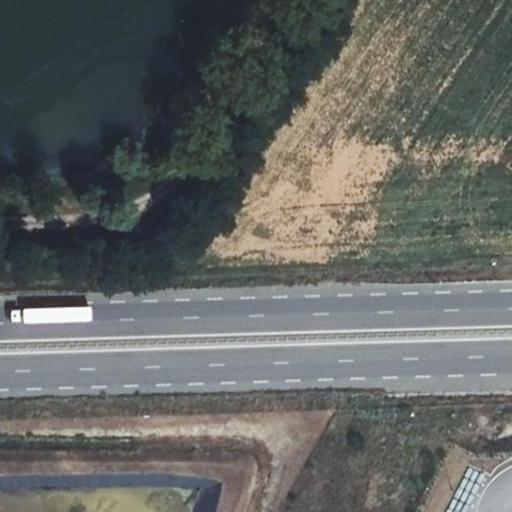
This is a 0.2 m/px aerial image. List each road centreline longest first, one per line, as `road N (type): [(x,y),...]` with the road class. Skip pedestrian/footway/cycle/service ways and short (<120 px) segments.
road 1 (trunk): [(511,306),(0,323)]
road 2 (trunk): [(0,372),(511,358)]
road 3 (track): [(0,223),(45,226),(154,203),(305,0)]
